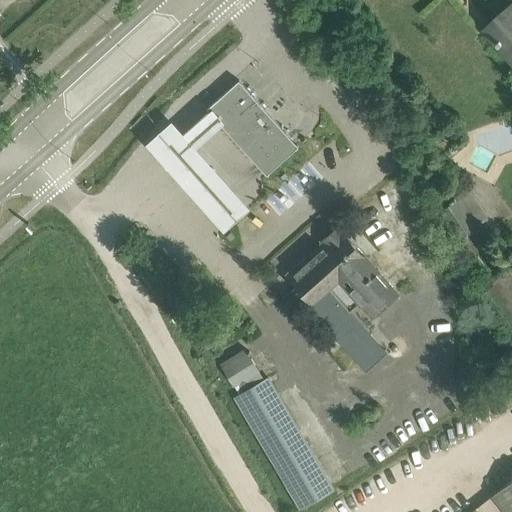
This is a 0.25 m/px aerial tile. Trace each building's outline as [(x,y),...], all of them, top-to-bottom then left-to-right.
[(511,5),(485,29),(511,58),(511,5)] [(239,80),(208,108),(255,161),(261,167),(266,173),(267,174),(299,146),(297,144),(292,138),(287,133),(239,80)] [(196,136),(220,114),(207,99),(182,121),(171,109),(144,133),(223,221),(250,197),(196,136)] [(458,239),(479,226),(459,197),(439,210),(458,239)] [(398,292),(352,240),(339,225),(323,239),(329,246),(305,266),(301,261),(296,266),(300,271),(292,278),(312,300),(307,304),(320,319),(329,329),(349,352),(366,370),(388,351),(371,333),(351,310),(361,301),(373,314),(398,292)] [(266,379),(251,353),(250,351),(224,366),(240,394),(237,395),(303,508),(334,490),(269,377),(266,379)] [(506,511),(511,511),(511,479),(492,495),(506,511)]
